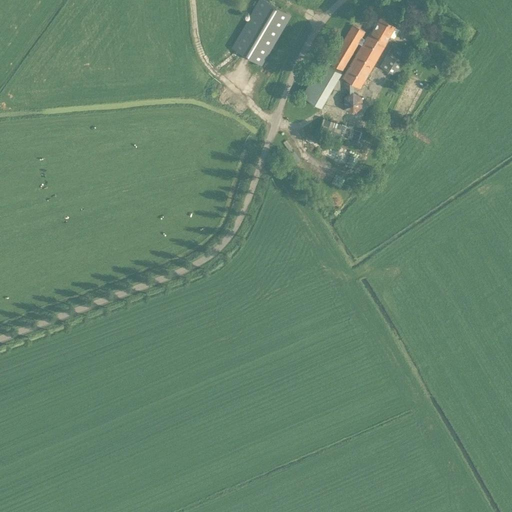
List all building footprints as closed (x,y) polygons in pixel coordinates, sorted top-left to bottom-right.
[(290,13),(266,0),(257,0),(231,46),(261,63),(290,13)] [(374,25),(371,30),(369,29),(364,37),(361,43),(342,75),(360,86),(387,40),(385,39),(393,24),(379,16),(376,21),(377,21),(374,26),(374,25)] [(352,22),(329,61),(341,68),(357,41),(361,43),(364,37),(361,35),(364,29),(352,22)] [(392,42),(379,64),(396,73),(408,52),(392,42)] [(320,105),(341,70),(321,59),(301,93),(320,105)] [(343,95),(343,106),(352,111),(361,105),(361,95),(352,89),(343,95)] [(346,140),(356,143),(361,128),(323,116),(318,128),(347,138),(346,140)]
